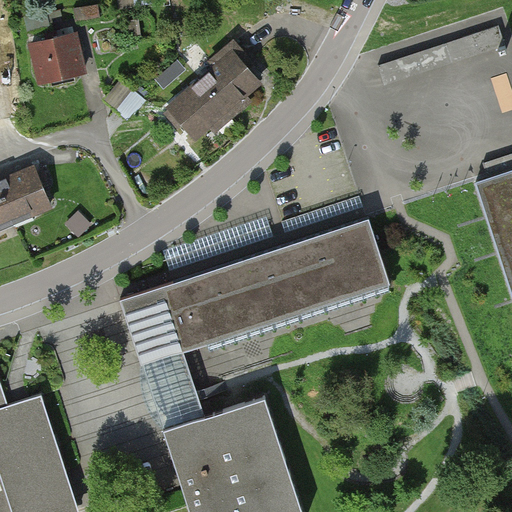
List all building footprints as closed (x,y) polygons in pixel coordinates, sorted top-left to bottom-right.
[(505,52),(498,28),(375,67),(382,91),(505,52)] [(74,36),(25,46),(33,88),(82,78),(74,36)] [(202,78),(232,113),(266,84),(236,50),(202,78)] [(168,107),(198,142),(232,113),(202,78),(168,107)] [(120,80),(109,102),(136,116),(147,93),(120,80)] [(33,169),(0,182),(0,193),(15,228),(52,212),(33,169)] [(511,174),(468,189),(511,324),(511,174)] [(0,193),(0,235),(15,228),(0,193)] [(372,222),(121,301),(142,366),(392,286),(372,222)] [(182,353),(145,365),(166,433),(205,421),(182,353)] [(65,496),(33,395),(6,404),(4,396),(0,384),(0,511),(66,511),(70,511),(65,496)] [(171,448),(191,511),(301,511),(266,401),(205,421),(178,429),(166,433),(171,448)]
